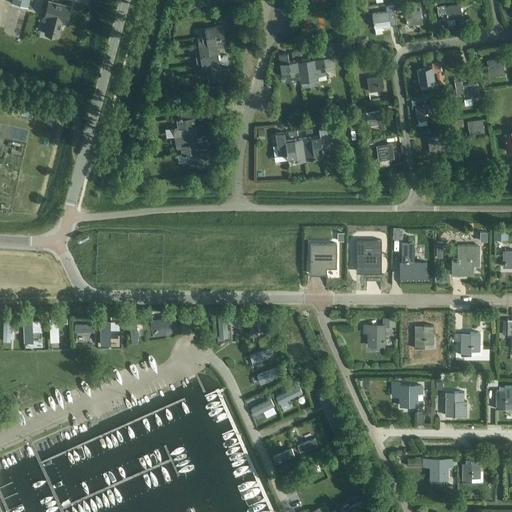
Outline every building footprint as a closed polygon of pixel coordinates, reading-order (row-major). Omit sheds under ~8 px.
[(66,22),(70,6),(48,1),(44,16),(48,17),(44,33),(58,37),(62,21),(66,22)] [(190,11),(196,7),(193,3),(187,7),(190,11)] [(462,17),(460,4),(445,6),(447,19),(462,17)] [(420,9),(404,12),(407,25),(422,23),(420,9)] [(389,25),(387,11),(372,13),(374,27),(389,25)] [(216,35),(224,34),(223,25),(200,28),(202,37),(216,35)] [(217,41),(216,35),(202,37),(197,37),(198,46),(217,44),(217,41)] [(218,52),(217,46),(217,44),(198,46),(194,47),(196,56),(218,52)] [(325,70),(334,69),(331,46),(321,48),(323,56),(325,70)] [(219,61),(219,59),(218,52),(196,56),(197,65),(201,64),(219,61)] [(289,61),(288,53),(278,54),(282,77),(290,75),(291,75),(289,61)] [(323,56),(317,57),(314,58),(317,76),(326,74),(325,70),(323,56)] [(318,80),(317,76),(314,58),(312,58),(306,59),(309,81),(318,80)] [(501,58),(487,60),(489,73),(497,71),(497,75),(504,74),(501,58)] [(300,82),(309,81),(306,59),(299,60),(297,60),(300,78),(299,78),(300,82)] [(300,78),(297,60),(295,60),(289,61),(291,75),(290,75),(291,80),(299,78),(300,78)] [(221,69),(220,63),(219,61),(201,64),(202,73),(207,72),(221,70),(221,69)] [(433,73),(436,72),(441,72),(440,61),(431,62),(432,66),(424,67),(424,69),(417,70),(419,84),(434,81),(433,73)] [(207,72),(208,80),(230,77),(229,68),(221,69),(221,70),(207,72)] [(441,75),(436,76),(438,84),(445,83),(444,75),(441,75)] [(381,76),(366,78),(368,91),(383,89),(381,76)] [(461,80),(454,81),(456,96),(463,95),(464,99),(479,96),(477,83),(462,85),(461,80)] [(432,116),(430,102),(429,97),(415,100),(417,118),(432,116)] [(187,126),(195,124),(194,117),(203,115),(201,106),(179,109),(180,116),(178,118),(180,118),(185,117),(187,126)] [(380,110),(366,112),(365,107),(363,107),(364,117),(367,116),(368,126),(383,123),(380,110)] [(454,125),(452,114),(447,115),(448,118),(446,119),(448,126),(454,125)] [(197,133),(195,124),(187,126),(185,117),(180,118),(178,118),(176,119),(177,125),(174,126),(173,127),(174,137),(197,133)] [(475,138),(475,134),(484,132),(482,119),(467,121),(470,139),(475,138)] [(322,149),(322,151),(324,149),(331,148),(328,126),(318,127),(319,136),(311,137),(312,146),(321,144),(322,149)] [(511,150),(511,130),(503,132),(506,152),(511,150)] [(295,148),(294,139),(286,140),(284,132),(275,133),(278,155),(285,154),(287,156),(287,154),(287,149),(295,148)] [(206,136),(197,137),(197,133),(174,137),(175,145),(178,147),(180,147),(181,154),(184,153),(185,153),(190,152),(189,143),(198,142),(202,141),(206,141),(206,136)] [(442,136),(427,139),(429,153),(444,150),(442,136)] [(323,154),(322,151),(322,149),(321,144),(312,146),(311,137),(303,138),(306,161),(315,159),(316,157),(316,155),(323,154)] [(297,162),(306,161),(303,138),(294,139),(295,148),(287,149),(287,154),(287,156),(288,159),(294,158),(295,160),(297,162)] [(207,165),(206,159),(209,158),(207,149),(199,150),(198,142),(189,143),(190,152),(185,153),(184,153),(186,155),(187,161),(196,160),(197,167),(207,165)] [(389,165),(389,158),(393,157),(391,144),(377,146),(380,166),(389,165)] [(393,228),(393,238),(401,238),(401,228),(393,228)] [(479,233),(485,239),(489,235),(483,229),(479,233)] [(153,237),(94,237),(94,271),(153,271),(153,237)] [(222,238),(165,237),(165,271),(222,272),(222,238)] [(290,238),(234,238),(234,272),(290,272),(290,238)] [(381,240),(356,239),(356,253),(360,253),(360,267),(381,267),(381,240)] [(336,243),(310,243),(310,273),(326,273),(326,268),(336,268),(336,243)] [(402,262),(400,262),(400,274),(425,274),(425,263),(413,262),(413,243),(402,243),(402,262)] [(479,245),(458,245),(458,258),(452,258),(452,274),(473,274),(473,265),(479,265),(479,245)] [(368,332),(368,345),(384,345),(384,326),(384,325),(364,325),(364,332),(368,332)] [(415,330),(415,348),(425,348),(425,343),(433,343),(434,325),(423,325),(423,330),(415,330)] [(482,344),(479,344),(479,333),(470,333),(470,337),(462,337),(462,341),(462,355),(481,355),(482,344)] [(268,341),(252,348),(255,357),(272,351),(268,341)] [(454,364),(468,364),(468,359),(462,359),(462,355),(454,355),(454,364)] [(422,406),(422,393),(421,385),(399,386),(399,382),(392,382),(393,396),(400,396),(400,406),(422,406)] [(511,385),(504,386),(504,391),(496,391),(496,409),(505,409),(505,404),(511,403),(511,385)] [(325,395),(329,404),(335,402),(331,392),(325,395)] [(463,392),(454,392),(445,392),(445,415),(466,415),(466,404),(463,404),(463,392)] [(340,423),(333,426),(336,434),(343,431),(340,423)] [(324,437),(318,440),(321,447),(327,444),(324,437)] [(430,466),(430,479),(446,479),(446,466),(451,466),(451,459),(423,459),(423,466),(430,466)] [(462,464),(462,482),(471,482),(471,477),(480,477),(480,459),(470,459),(470,464),(462,464)] [(369,486),(359,490),(362,496),(371,492),(369,486)]
